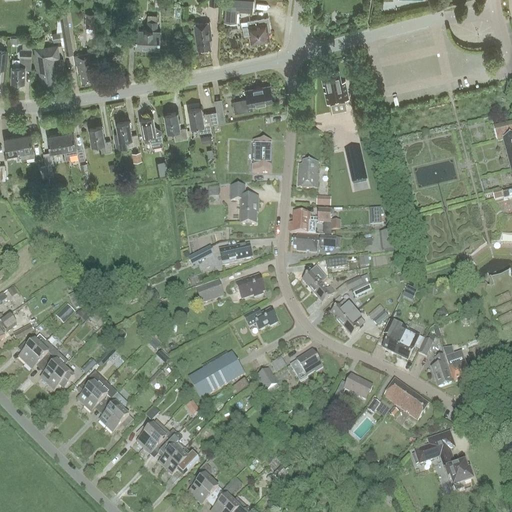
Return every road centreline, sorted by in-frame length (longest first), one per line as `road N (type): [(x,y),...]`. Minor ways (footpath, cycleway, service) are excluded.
road 1 (residential): [(511,431),(326,341),(303,322),(280,264),(294,57)]
road 2 (tertiary): [(0,111),(294,57)]
road 3 (tertiary): [(294,57),(493,11)]
road 4 (unclassified): [(115,511),(0,396)]
